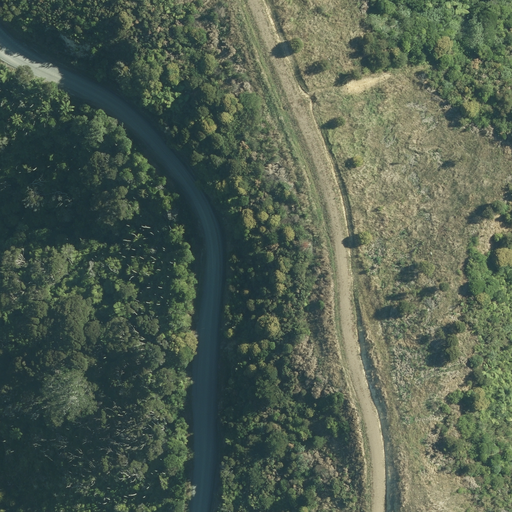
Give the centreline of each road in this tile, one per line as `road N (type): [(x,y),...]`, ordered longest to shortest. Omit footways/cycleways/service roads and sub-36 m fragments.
road 1 (unclassified): [(0,30),(118,103),(182,174),(204,218),(210,267),(198,511)]
road 2 (track): [(385,511),(384,391),(254,37),(249,0)]
